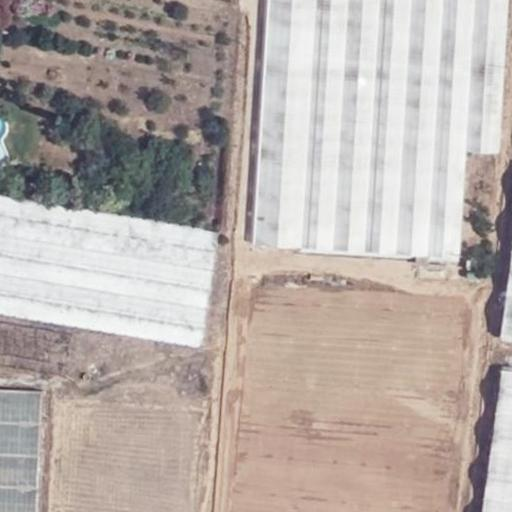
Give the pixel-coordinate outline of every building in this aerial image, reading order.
[(266,0),(255,190),(462,203),(465,149),(498,151),(507,0),(266,0)] [(458,257),(462,203),(255,190),(252,245),(458,257)] [(217,231),(0,195),(0,312),(198,346),(217,231)] [(511,511),(511,258),(480,511),(511,511)] [(0,511),(39,511),(45,392),(0,390),(0,511)]
